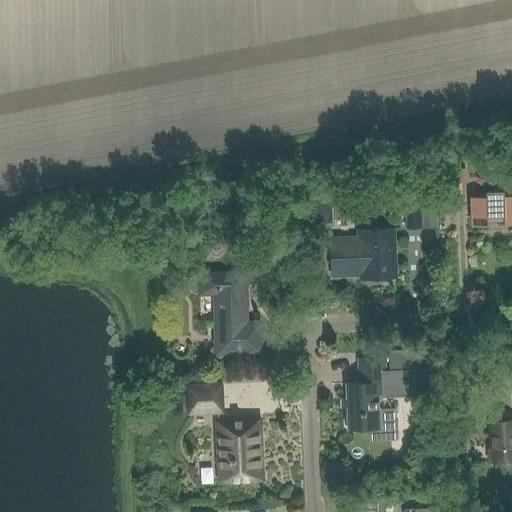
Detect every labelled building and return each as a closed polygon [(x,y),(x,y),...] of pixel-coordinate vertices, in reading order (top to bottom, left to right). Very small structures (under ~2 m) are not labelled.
[(453,183),(449,183),(450,195),(466,195),(465,169),(453,169),(453,183)] [(421,190),(405,191),(407,229),(423,228),(421,190)] [(487,197),(471,198),(473,226),(489,226),(489,231),(507,230),(506,225),(511,224),(511,196),(505,197),(505,191),(487,192),(487,197)] [(330,223),(329,194),(317,194),(318,224),(330,223)] [(361,279),(397,277),(395,230),(358,231),(359,238),(331,239),(333,278),(360,276),(361,279)] [(260,324),(247,324),(246,273),(199,274),(194,274),(190,278),(189,284),(190,289),(194,293),(200,293),(200,295),(215,295),(215,325),(224,325),(224,337),(224,355),(260,356),(260,337),(260,324)] [(415,396),(414,371),(386,372),(385,358),(359,359),(360,384),(347,384),(347,399),(342,399),(342,409),(348,409),(349,430),(370,429),(370,441),(396,441),(396,410),(380,410),(379,397),(415,396)] [(414,371),(415,396),(435,395),(433,363),(413,364),(414,371)] [(191,414),(223,412),(222,387),(190,388),(191,414)] [(423,422),(437,421),(435,395),(422,396),(423,422)] [(221,482),(262,480),(259,421),(218,423),(221,482)] [(491,464),(511,462),(511,421),(492,423),(493,450),(491,450),(491,464)] [(405,511),(440,511),(440,502),(416,503),(416,505),(405,505),(405,511)]
